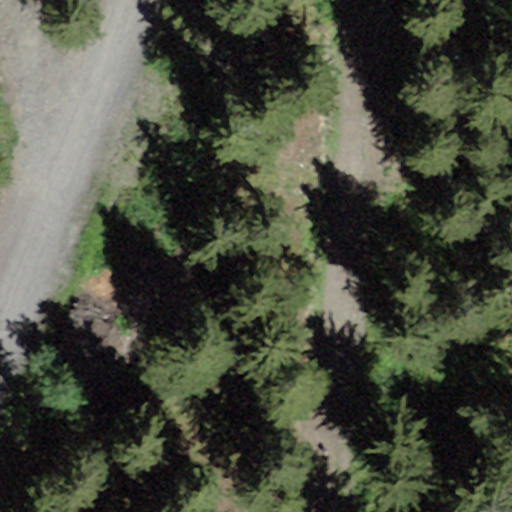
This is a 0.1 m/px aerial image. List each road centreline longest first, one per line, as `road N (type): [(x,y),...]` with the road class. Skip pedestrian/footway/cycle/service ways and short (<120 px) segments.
road 1 (track): [(365,0),(328,511)]
road 2 (track): [(161,0),(0,320)]
